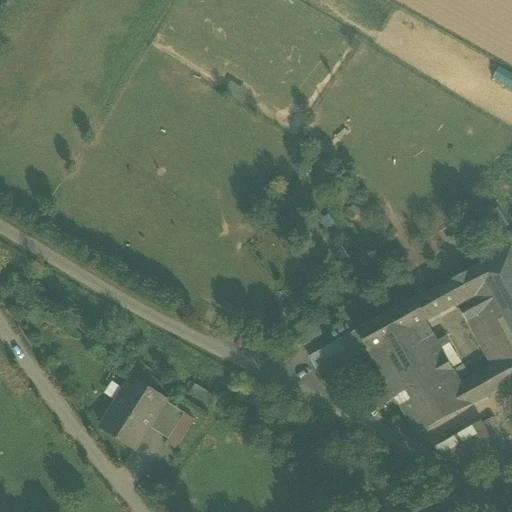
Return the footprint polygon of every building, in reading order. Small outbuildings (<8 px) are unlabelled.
[(511,249),(447,285),(459,308),(473,333),(491,324),(511,363),(511,249)] [(447,285),(423,298),(435,320),(459,308),(447,285)] [(416,302),(358,334),(379,371),(435,340),(427,325),(429,324),(416,302)] [(356,335),(311,360),(323,381),(368,356),(356,335)] [(435,340),(379,371),(389,389),(374,398),(380,408),(396,400),(400,407),(455,376),(435,340)] [(455,376),(400,407),(417,437),(472,406),(455,376)] [(165,403),(132,381),(102,429),(136,450),(149,429),(165,403)] [(184,415),(165,403),(149,429),(168,440),(184,415)] [(492,415),(481,421),(473,407),(427,431),(451,475),(508,444),(492,415)] [(194,422),(184,415),(168,440),(166,445),(176,451),(194,422)]
